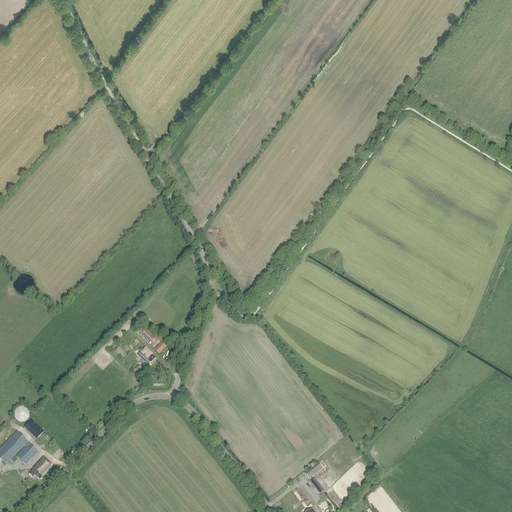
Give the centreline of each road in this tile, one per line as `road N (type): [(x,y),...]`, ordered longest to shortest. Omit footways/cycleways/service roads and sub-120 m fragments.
road 1 (tertiary): [(171,397),(204,309),(207,269),(62,0)]
road 2 (unknown): [(208,280),(251,306),(402,103),(511,166)]
road 3 (unknown): [(511,230),(459,353),(363,452),(381,478),(348,511)]
road 4 (unclassified): [(25,511),(128,406),(171,397)]
road 5 (tertiary): [(270,511),(194,413),(171,397)]
